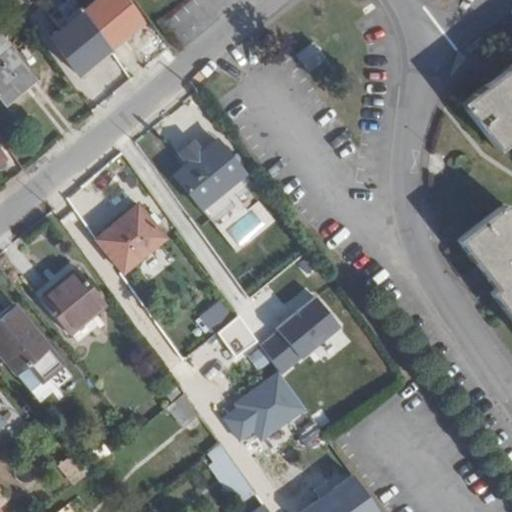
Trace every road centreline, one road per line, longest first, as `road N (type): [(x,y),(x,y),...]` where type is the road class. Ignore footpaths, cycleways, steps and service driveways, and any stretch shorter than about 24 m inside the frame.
road 1 (residential): [(272,0),(0,223)]
road 2 (residential): [(425,76),(410,147),(409,208),(444,296),(511,394)]
